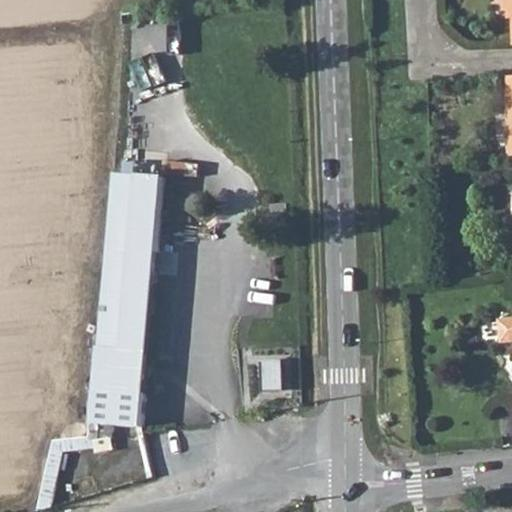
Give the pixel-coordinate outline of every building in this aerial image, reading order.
[(110,145),(108,173),(114,173),(130,175),(132,147),(110,145)] [(114,173),(89,441),(104,439),(105,424),(111,425),(142,428),(165,179),(130,175),(114,173)] [(506,345),(508,345),(510,342),(511,342),(511,321),(504,323),(499,328),(500,340),(506,345)] [(268,387),(288,387),(288,360),(269,360),(268,387)] [(207,402),(177,407),(180,425),(210,420),(207,402)]
